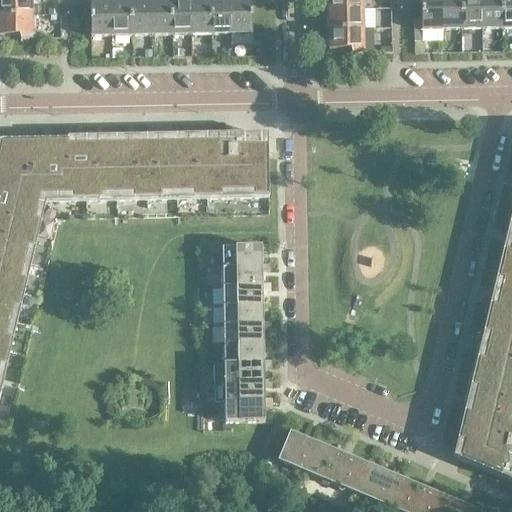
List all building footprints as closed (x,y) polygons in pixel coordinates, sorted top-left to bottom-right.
[(0,0),(0,17),(31,17),(31,0),(0,0)] [(252,35),(251,4),(251,0),(230,1),(231,36),(252,35)] [(362,10),(361,0),(326,0),(327,11),(362,10)] [(441,32),(440,0),(420,0),(421,32),(441,32)] [(461,31),(460,0),(440,0),(441,32),(461,31)] [(482,31),(480,0),(460,0),(461,31),(482,31)] [(501,30),(500,0),(480,0),(482,31),(501,30)] [(511,30),(511,0),(500,0),(501,30),(511,30)] [(191,36),(190,1),(170,2),(171,37),(191,36)] [(211,36),(210,1),(190,1),(191,36),(211,36)] [(231,36),(230,1),(210,1),(211,36),(231,36)] [(131,38),(130,2),(110,3),(111,38),(131,38)] [(151,37),(150,2),(130,2),(131,38),(151,37)] [(171,37),(170,2),(150,2),(151,37),(171,37)] [(111,38),(110,3),(89,3),(90,38),(111,38)] [(363,26),(380,27),(381,8),(363,8),(363,26)] [(362,30),(362,10),(327,11),(327,31),(362,30)] [(32,39),(31,17),(0,17),(0,37),(18,37),(20,42),(32,39)] [(363,53),(362,30),(327,31),(328,52),(349,51),(351,56),(363,53)] [(58,222),(58,221),(268,217),(267,161),(266,161),(266,156),(267,156),(267,149),(266,149),(266,145),(267,145),(266,137),(226,138),(226,140),(222,140),(222,141),(218,141),(218,140),(214,140),(214,141),(208,141),(208,140),(203,140),(203,141),(197,141),(197,140),(192,140),(192,141),(188,141),(188,140),(184,140),(184,142),(178,142),(178,140),(173,141),(173,142),(167,142),(167,141),(162,141),(162,142),(158,142),(158,141),(154,141),(154,142),(148,142),(148,141),(143,141),(143,142),(137,142),(137,141),(132,141),(132,143),(128,143),(128,141),(124,141),(124,143),(117,143),(117,142),(112,142),(112,143),(106,143),(106,142),(102,142),(102,143),(98,143),(98,142),(97,142),(93,142),(93,143),(87,143),(87,142),(82,142),(82,143),(76,143),(76,142),(72,142),(72,144),(68,144),(68,142),(63,143),(63,144),(57,144),(57,143),(53,143),(53,144),(49,144),(49,143),(46,143),(46,144),(41,144),(41,143),(37,143),(37,144),(30,144),(30,143),(0,143),(0,427),(8,430),(58,222)] [(511,220),(510,227),(511,227),(511,241),(509,254),(504,253),(497,281),(502,282),(496,309),(491,307),(484,335),(489,336),(483,362),(478,361),(472,389),(476,390),(470,416),(465,415),(459,442),(463,443),(459,462),(511,484),(511,220)] [(261,270),(261,255),(261,249),(221,250),(221,268),(212,268),(212,272),(221,272),(221,270),(261,270)] [(261,289),(261,270),(221,270),(221,272),(221,287),(212,287),(212,291),(221,291),(221,290),(261,289)] [(262,308),(261,289),(221,290),(221,291),(222,306),(213,306),(212,310),(222,310),(222,309),(262,308)] [(262,327),(262,312),(262,308),(222,309),(222,310),(222,325),(213,326),(213,329),(222,329),(222,328),(262,327)] [(262,346),(262,331),(262,327),(222,328),(222,329),(222,345),(213,345),(213,348),(222,348),(222,347),(262,346)] [(263,366),(262,351),(262,346),(222,347),(222,348),(223,364),(214,364),(214,368),(223,367),(223,366),(263,366)] [(263,385),(263,366),(223,366),(223,367),(223,383),(214,383),(214,387),(223,387),(223,386),(263,385)] [(263,404),(263,385),(223,386),(223,387),(223,402),(214,402),(214,406),(224,406),(224,405),(263,404)] [(264,424),(263,404),(224,405),(224,406),(224,422),(215,422),(215,425),(224,425),(264,424)] [(313,464),(320,446),(289,433),(277,462),(301,472),(305,461),(313,464)] [(341,455),(320,446),(313,464),(305,461),(301,472),(331,485),(337,472),(334,471),(341,455)] [(356,495),(368,466),(349,458),(342,475),(337,472),(331,485),(356,495)] [(393,496),(399,480),(368,466),(356,495),(378,505),(383,492),(393,496)] [(420,488),(399,480),(393,496),(383,492),(378,505),(396,511),(413,511),(416,506),(413,504),(420,488)] [(444,511),(449,500),(428,492),(421,508),(416,506),(413,511),(444,511)] [(477,511),(465,507),(449,500),(444,511),(477,511)]
